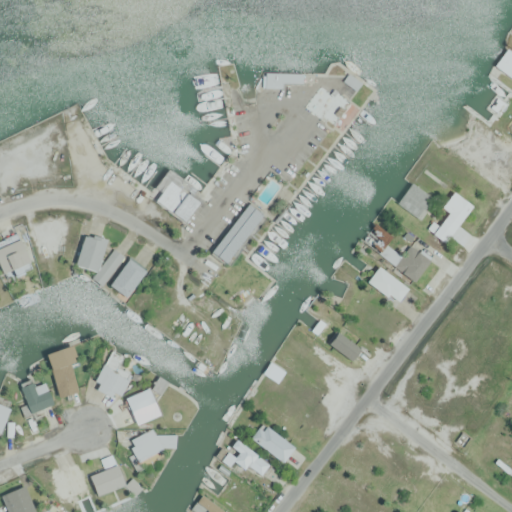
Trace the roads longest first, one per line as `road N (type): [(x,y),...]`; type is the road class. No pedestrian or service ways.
road 1 (residential): [(511,209),(279,511)]
road 2 (residential): [(0,213),(44,200),(99,208),(219,271)]
road 3 (residential): [(511,503),(368,399)]
